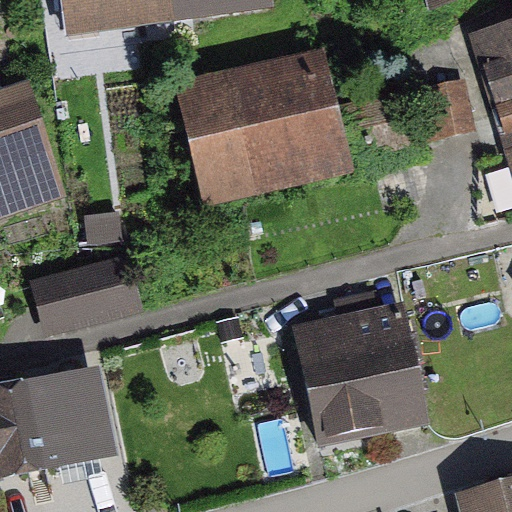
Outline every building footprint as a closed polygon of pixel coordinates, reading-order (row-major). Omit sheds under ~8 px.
[(265,0),(69,0),(73,36),(267,17),(265,0)] [(438,0),(442,16),(504,0),(438,0)] [(511,33),(487,40),(511,131),(511,33)] [(328,65),(190,92),(215,214),(354,186),(351,171),(426,156),(424,147),(474,137),(464,87),(337,113),(328,65)] [(34,90),(0,100),(0,219),(68,198),(34,90)] [(133,264),(39,285),(50,336),(144,315),(133,264)] [(405,311),(292,335),(318,457),(431,433),(405,311)] [(42,388),(0,396),(0,491),(61,479),(42,388)] [(511,511),(511,489),(458,504),(459,511),(511,511)]
